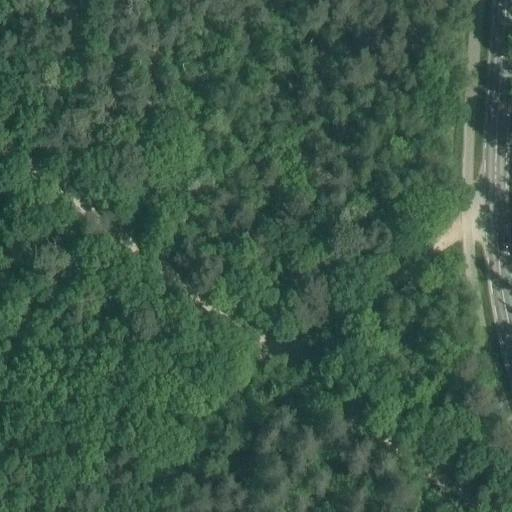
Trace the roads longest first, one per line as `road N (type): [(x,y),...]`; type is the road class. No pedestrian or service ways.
road 1 (track): [(0,121),(462,511)]
road 2 (tertiary): [(511,364),(492,236),(506,0)]
